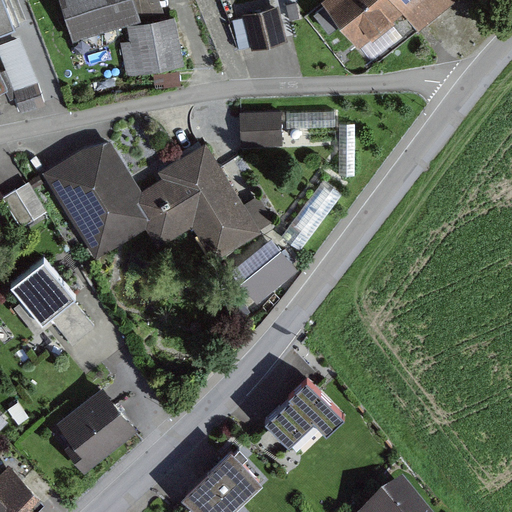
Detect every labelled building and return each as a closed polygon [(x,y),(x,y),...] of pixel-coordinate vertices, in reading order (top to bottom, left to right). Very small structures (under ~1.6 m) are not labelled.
[(0,0),(0,32),(16,26),(6,0),(0,0)] [(137,0),(61,0),(73,41),(143,21),(137,0)] [(452,0),(325,0),(362,45),(405,10),(419,27),(452,0)] [(280,8),(246,14),(252,47),(286,41),(280,8)] [(182,69),(178,23),(127,27),(132,74),(182,69)] [(37,87),(17,93),(23,111),(43,105),(37,87)] [(285,115),(244,115),(244,147),(285,146),(285,115)] [(111,128),(44,168),(97,258),(147,229),(161,253),(196,232),(214,262),(260,234),(255,227),(273,216),(260,194),(246,202),(211,143),(143,183),(111,128)] [(327,177),(284,233),(303,247),(345,191),(327,177)] [(33,178),(5,193),(23,224),(50,209),(33,178)] [(299,271),(274,239),(233,271),(259,303),(299,271)] [(95,325),(42,258),(15,279),(69,345),(95,325)] [(342,412),(307,376),(263,419),(287,444),(313,420),(323,430),(342,412)] [(139,426),(101,384),(57,423),(73,440),(65,447),(87,472),(139,426)] [(0,411),(0,429),(9,422),(0,411)] [(225,511),(260,480),(232,451),(186,495),(202,511),(225,511)] [(39,497),(9,464),(0,472),(0,511),(31,511),(28,508),(39,497)] [(430,511),(404,480),(363,511),(430,511)]
